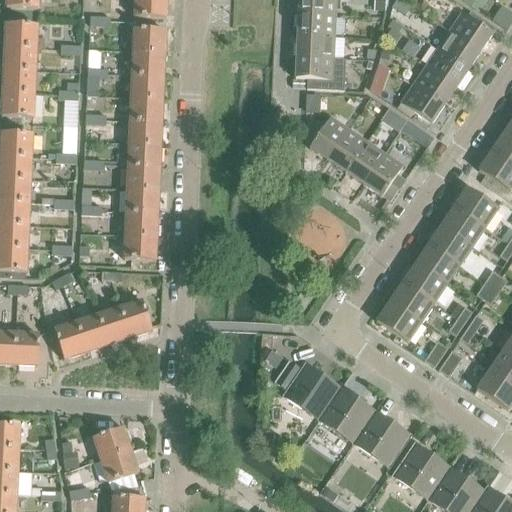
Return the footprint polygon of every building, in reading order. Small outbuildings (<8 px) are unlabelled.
[(37,0),(5,0),(5,11),(37,12),(37,0)] [(165,0),(134,0),(133,20),(165,22),(165,0)] [(334,0),(297,0),(297,17),(334,19),(334,0)] [(477,0),(463,0),(461,3),(472,11),(479,1),(477,0)] [(374,1),(373,13),(383,13),(384,1),(374,1)] [(460,16),(448,35),(479,55),(491,37),(460,16)] [(334,19),(297,17),(296,38),(333,40),(333,37),(341,37),(344,35),(344,24),(342,21),(334,21),(334,19)] [(99,31),(99,22),(89,21),(89,31),(99,31)] [(109,31),(109,24),(109,22),(99,22),(99,31),(109,31)] [(392,24),(387,31),(390,33),(397,37),(402,30),(392,24)] [(5,27),(4,48),(35,49),(36,28),(5,27)] [(133,32),(132,53),(163,54),(164,34),(133,32)] [(479,55),(448,35),(436,52),(467,73),(479,55)] [(333,40),(296,38),(295,60),(332,62),(333,40)] [(35,49),(4,48),(3,72),(34,73),(35,49)] [(69,60),(69,50),(60,49),(60,59),(69,60)] [(78,60),(79,50),(69,50),(69,60),(78,60)] [(467,73),(436,52),(424,70),(454,91),(467,73)] [(163,54),(132,53),(131,76),(162,78),(163,54)] [(332,62),(295,60),(294,82),(331,84),(332,62)] [(454,91),(424,70),(412,88),(442,109),(454,91)] [(34,73),(3,72),(2,95),(33,96),(34,73)] [(97,84),(97,74),(87,74),(87,84),(97,84)] [(107,84),(107,75),(97,74),(97,84),(107,84)] [(162,78),(131,76),(130,99),(161,101),(162,78)] [(372,81),(368,93),(378,96),(381,87),(382,84),(372,81)] [(65,88),(65,96),(67,96),(77,97),(77,89),(65,88)] [(442,109),(412,88),(399,107),(415,117),(411,122),(426,132),(430,127),(442,109)] [(33,96),(2,95),(0,120),(32,121),(33,96)] [(67,105),(67,96),(65,96),(58,96),(58,105),(62,105),(67,105)] [(76,106),(77,97),(67,96),(67,105),(76,106)] [(305,97),(305,115),(317,116),(318,98),(305,97)] [(161,101),(130,99),(129,123),(160,125),(161,101)] [(62,105),(61,129),(75,130),(76,106),(67,105),(62,105)] [(94,130),(95,121),(85,120),(85,130),(94,130)] [(308,151),(327,164),(347,133),(329,120),(308,151)] [(104,130),(105,122),(105,121),(95,121),(94,130),(104,130)] [(511,122),(503,136),(511,141),(511,122)] [(160,125),(129,123),(128,146),(159,148),(160,125)] [(61,129),(60,160),(65,160),(74,160),(75,130),(61,129)] [(347,133),(327,164),(345,176),(365,145),(347,133)] [(0,135),(0,157),(30,159),(31,137),(0,135)] [(511,141),(503,136),(491,154),(511,168),(511,141)] [(365,145),(345,176),(362,188),(383,157),(365,145)] [(159,148),(128,146),(127,169),(158,171),(159,148)] [(511,190),(511,168),(491,154),(477,174),(509,195),(511,190)] [(30,159),(0,157),(0,181),(29,182),(30,159)] [(383,157),(362,188),(381,200),(389,205),(397,193),(390,187),(402,169),(383,157)] [(64,169),(65,160),(60,160),(55,159),(55,169),(64,169)] [(74,169),(74,160),(65,160),(64,169),(74,169)] [(93,175),(93,166),(83,166),(83,175),(93,175)] [(103,175),(103,168),(103,166),(93,166),(93,175),(103,175)] [(158,171),(127,169),(126,193),(157,194),(158,171)] [(29,182),(0,181),(0,204),(28,205),(29,182)] [(466,191),(452,211),(484,232),(497,213),(466,191)] [(157,194),(126,193),(125,215),(156,217),(157,194)] [(28,205),(0,204),(0,228),(27,229),(28,205)] [(62,215),(63,205),(54,205),(53,214),(62,215)] [(71,215),(72,206),(63,205),(62,215),(71,215)] [(91,221),(91,212),(81,211),(81,221),(91,221)] [(452,211),(439,230),(471,251),(484,232),(452,211)] [(101,222),(101,214),(101,212),(91,212),(91,221),(101,222)] [(156,217),(125,215),(124,237),(155,239),(156,217)] [(27,229),(0,228),(0,249),(26,251),(27,229)] [(439,230),(427,249),(458,270),(471,251),(439,230)] [(155,239),(124,237),(123,263),(154,264),(155,239)] [(505,265),(511,254),(511,251),(506,247),(498,260),(505,265)] [(87,249),(78,248),(78,257),(86,258),(87,249)] [(26,251),(0,249),(0,274),(25,276),(26,251)] [(427,249),(414,268),(446,289),(458,270),(427,249)] [(60,260),(60,251),(51,250),(51,260),(60,260)] [(69,261),(70,251),(60,251),(60,260),(69,261)] [(414,268),(401,287),(433,308),(446,289),(414,268)] [(491,275),(483,287),(490,292),(498,279),(491,275)] [(109,277),(98,276),(98,284),(109,285),(109,277)] [(72,285),(68,277),(59,282),(63,290),(72,285)] [(119,277),(109,277),(109,285),(119,285),(119,277)] [(498,279),(490,292),(497,296),(505,284),(498,279)] [(63,290),(59,282),(51,286),(55,294),(63,290)] [(401,287),(388,305),(420,327),(433,308),(401,287)] [(483,287),(475,299),(482,304),(490,292),(483,287)] [(15,299),(16,291),(6,290),(6,299),(15,299)] [(26,300),(26,291),(16,291),(15,299),(26,300)] [(497,296),(490,292),(482,304),(489,309),(497,296)] [(141,304),(118,312),(128,342),(151,334),(141,304)] [(420,327),(388,305),(375,325),(407,346),(420,327)] [(463,311),(455,323),(462,328),(471,316),(463,311)] [(118,312),(97,319),(107,349),(128,342),(118,312)] [(97,319),(74,326),(84,356),(107,349),(97,319)] [(475,319),(467,331),(474,336),(482,324),(475,319)] [(454,340),(462,328),(455,323),(447,335),(454,340)] [(53,333),(63,363),(84,356),(74,326),(53,333)] [(466,348),(474,336),(467,331),(458,343),(466,348)] [(0,367),(13,369),(14,337),(0,336),(0,367)] [(38,338),(14,337),(13,369),(37,370),(38,338)] [(511,338),(501,354),(511,361),(511,338)] [(446,352),(436,345),(423,365),(433,372),(446,352)] [(461,361),(450,354),(437,374),(447,381),(461,361)] [(511,361),(501,354),(488,373),(511,389),(511,361)] [(281,400),(317,424),(339,392),(303,367),(299,373),(288,365),(273,386),(285,394),(281,400)] [(511,406),(511,389),(488,373),(475,393),(507,414),(511,406)] [(374,415),(339,392),(317,424),(352,448),(374,415)] [(410,439),(374,415),(352,448),(388,472),(410,439)] [(0,427),(0,451),(17,452),(18,429),(0,427)] [(129,454),(122,431),(92,441),(100,463),(129,454)] [(55,460),(52,439),(43,440),(45,461),(55,460)] [(59,444),(60,454),(69,453),(68,443),(59,444)] [(391,479),(427,504),(449,471),(413,447),(391,479)] [(17,452),(0,451),(0,474),(16,475),(17,452)] [(137,476),(129,454),(100,463),(107,486),(135,477),(137,476)] [(473,511),(485,496),(482,494),(449,471),(427,504),(438,511),(473,511)] [(16,475),(0,474),(0,497),(15,498),(16,475)] [(135,477),(107,486),(109,494),(112,493),(139,490),(135,477)] [(250,489),(250,490),(260,497),(261,496),(265,490),(254,483),(250,489)] [(112,493),(112,500),(143,501),(144,490),(139,490),(112,493)] [(511,511),(511,508),(485,490),(482,494),(485,496),(473,511),(511,511)] [(90,500),(89,496),(88,491),(78,493),(80,502),(90,500)] [(40,501),(50,502),(51,492),(40,492),(40,501)] [(60,492),(51,492),(50,502),(59,502),(60,492)] [(80,502),(78,493),(69,495),(70,504),(80,502)] [(14,511),(15,498),(0,497),(0,511),(14,511)] [(112,500),(111,511),(143,511),(143,501),(112,500)]
